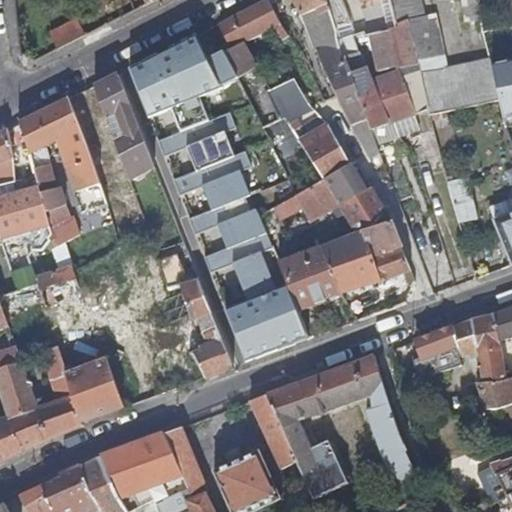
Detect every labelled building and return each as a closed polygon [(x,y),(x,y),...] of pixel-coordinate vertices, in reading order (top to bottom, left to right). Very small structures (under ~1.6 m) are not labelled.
[(268,0),(267,0),(219,24),(232,49),(245,42),(274,26),(282,40),(289,36),(284,29),(281,24),(268,0)] [(380,154),(371,130),(343,57),(341,58),(337,46),(336,40),(335,32),(325,0),(292,0),(303,22),(306,21),(326,77),(337,97),(370,158),(380,154)] [(358,0),(372,36),(385,31),(394,28),(393,25),(386,0),(358,0)] [(431,114),(499,101),(489,60),(446,70),(432,15),(422,17),(417,0),(386,0),(393,25),(407,22),(411,38),(431,114)] [(476,0),(461,0),(465,20),(480,18),(476,0)] [(52,34),(59,49),(86,36),(79,21),(52,34)] [(393,25),(394,28),(397,42),(411,38),(407,22),(393,25)] [(385,31),(389,44),(397,42),(394,28),(385,31)] [(371,49),(389,44),(385,31),(372,36),(367,38),(371,49)] [(358,53),(360,53),(371,49),(367,38),(365,38),(363,32),(351,36),(358,53)] [(290,39),(299,52),(305,48),(297,35),(290,39)] [(341,58),(343,57),(358,53),(351,36),(336,40),(337,46),(341,58)] [(232,49),(224,53),(239,81),(262,126),(270,123),(256,91),(255,91),(248,77),(258,72),(245,42),(232,49)] [(195,43),(130,74),(149,123),(173,114),(180,136),(160,144),(166,159),(187,151),(194,174),(176,183),(180,197),(201,188),(212,215),(191,221),(197,236),(217,228),(226,252),(206,260),(212,274),(232,267),(249,307),(223,316),(243,364),(311,338),(300,311),(280,262),(243,177),(254,171),(246,154),(233,158),(225,135),(238,132),(230,116),(208,121),(201,103),(239,81),(224,53),(205,66),(195,43)] [(388,124),(377,95),(375,96),(370,84),(371,82),(360,53),(358,53),(343,57),(371,130),(388,124)] [(400,73),(371,82),(377,95),(388,124),(415,113),(400,73)] [(116,75),(93,87),(127,178),(153,168),(116,75)] [(319,117),(309,107),(292,80),(267,92),(279,120),(283,118),(292,132),(319,117)] [(68,99),(20,123),(40,190),(49,229),(57,225),(54,210),(66,204),(60,188),(57,188),(46,147),(57,143),(80,213),(105,205),(68,100),(68,99)] [(7,130),(0,133),(0,179),(2,185),(14,182),(12,157),(7,130)] [(326,132),(301,145),(312,163),(318,159),(329,177),(353,164),(342,146),(340,147),(333,134),(329,137),(326,132)] [(392,223),(391,222),(371,189),(367,191),(354,164),(353,164),(329,177),(323,181),(333,195),(357,233),(361,233),(392,223)] [(449,181),(460,223),(478,218),(467,177),(449,181)] [(297,196),(296,196),(304,211),(333,195),(323,181),(297,196)] [(49,229),(40,190),(5,198),(0,199),(0,237),(33,228),(35,248),(36,248),(42,248),(51,237),(49,229)] [(511,263),(511,215),(494,222),(511,263)] [(371,258),(401,246),(392,223),(361,233),(371,258)] [(357,321),(382,312),(378,302),(372,304),(362,287),(380,281),(371,258),(361,233),(357,233),(320,247),(340,295),(357,321)] [(406,281),(412,289),(415,282),(401,246),(371,258),(380,281),(404,272),(406,281)] [(326,300),(340,295),(320,247),(280,262),(300,311),(327,302),(326,300)] [(206,316),(211,314),(198,280),(194,282),(183,254),(159,260),(157,261),(169,288),(169,289),(180,286),(192,322),(206,316)] [(37,285),(44,308),(83,294),(74,269),(73,266),(35,279),(37,285)] [(169,392),(206,377),(191,353),(173,359),(168,344),(165,345),(160,332),(172,328),(171,327),(186,322),(188,329),(194,327),(192,322),(180,286),(169,289),(169,288),(161,291),(155,272),(131,279),(153,343),(169,392)] [(6,323),(0,304),(0,331),(10,328),(8,322),(6,323)] [(511,307),(493,314),(499,342),(511,337),(511,307)] [(211,329),(216,327),(211,314),(206,316),(211,329)] [(499,342),(493,314),(455,327),(460,350),(462,356),(476,351),(500,344),(499,342)] [(232,368),(227,354),(216,327),(211,329),(205,331),(208,343),(201,346),(202,349),(191,353),(206,377),(232,368)] [(455,327),(413,342),(421,364),(460,350),(455,327)] [(97,353),(103,351),(98,336),(92,338),(97,353)] [(0,354),(0,389),(10,418),(38,409),(31,391),(22,365),(15,343),(2,348),(3,353),(0,354)] [(506,373),(500,344),(476,351),(483,377),(506,373)] [(82,427),(81,423),(66,374),(58,349),(42,354),(57,402),(42,407),(36,390),(31,391),(38,409),(10,418),(8,418),(21,456),(49,442),(82,427)] [(407,449),(374,356),(267,395),(298,463),(314,499),(349,483),(336,453),(329,456),(323,444),(313,448),(300,419),(366,396),(371,397),(374,408),(367,411),(385,459),(397,483),(419,473),(407,449)] [(81,423),(123,407),(115,383),(106,360),(66,374),(81,423)] [(507,380),(506,373),(483,377),(484,382),(484,383),(507,380)] [(485,409),(497,410),(497,409),(511,403),(511,378),(507,380),(484,383),(484,382),(477,383),(485,409)] [(298,463),(267,395),(251,401),(284,469),(298,463)] [(0,465),(21,456),(8,418),(0,420),(0,465)] [(209,493),(182,428),(165,435),(191,490),(195,499),(207,494),(209,493)] [(191,490),(165,435),(102,460),(105,464),(122,498),(164,483),(169,494),(162,497),(165,503),(191,490)] [(330,441),(323,444),(329,456),(336,453),(330,441)] [(251,511),(282,498),(260,451),(215,472),(233,511),(251,511)] [(105,464),(102,460),(84,468),(103,507),(105,511),(130,511),(122,498),(105,464)] [(511,511),(511,461),(493,463),(511,504),(511,511)] [(92,511),(103,507),(84,468),(83,466),(61,475),(62,477),(45,486),(57,511),(92,511)] [(57,511),(45,486),(21,498),(28,511),(57,511)] [(215,511),(207,494),(195,499),(191,490),(165,503),(162,497),(156,500),(159,505),(160,505),(163,511),(179,511),(190,507),(191,511),(215,511)]
